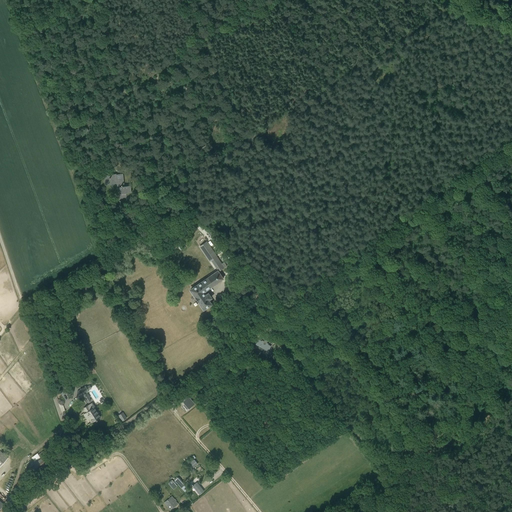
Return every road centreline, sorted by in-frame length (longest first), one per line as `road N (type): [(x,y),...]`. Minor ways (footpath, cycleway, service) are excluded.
road 1 (unclassified): [(22,511),(23,499),(74,462),(22,302)]
road 2 (track): [(160,400),(259,511)]
road 3 (unknown): [(68,467),(79,476),(122,454),(157,503)]
